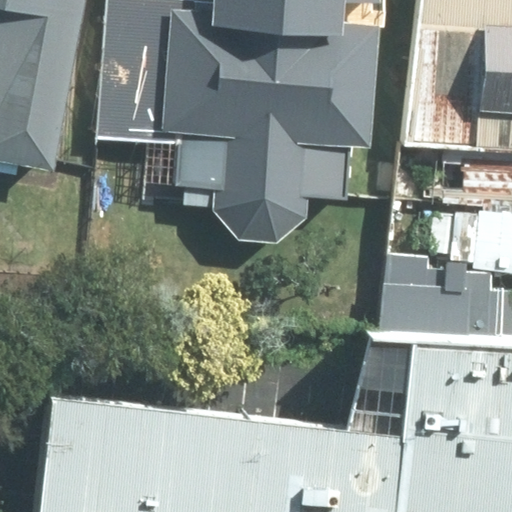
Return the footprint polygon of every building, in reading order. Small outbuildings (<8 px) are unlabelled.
[(0,0),(0,158),(41,165),(66,0),(0,0)] [(96,0),(88,142),(170,147),(168,187),(209,189),(208,217),(236,243),(272,245),(298,218),(299,200),(345,202),(348,155),(364,156),(372,0),(96,0)] [(511,147),(511,0),(423,0),(412,138),(511,147)] [(511,269),(426,264),(427,252),(388,250),(380,327),(397,327),(511,335),(511,269)] [(40,383),(26,511),(511,511),(511,335),(397,327),(384,418),(40,383)]
